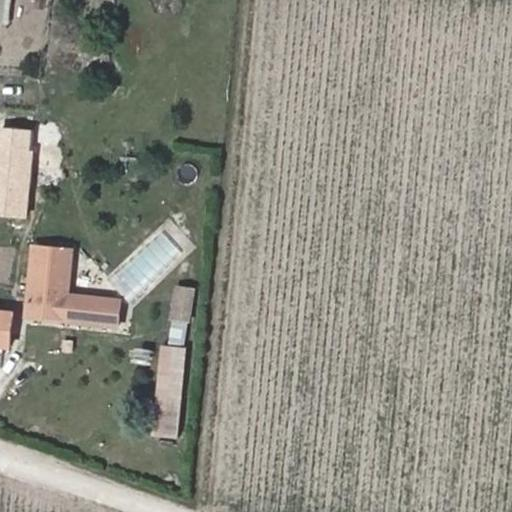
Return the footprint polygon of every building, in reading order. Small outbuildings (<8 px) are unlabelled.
[(0,0),(0,23),(8,23),(9,0),(0,0)] [(86,51),(86,68),(111,68),(112,51),(86,51)] [(39,68),(39,83),(80,83),(80,52),(64,52),(64,68),(39,68)] [(30,189),(31,180),(5,177),(4,186),(30,189)] [(0,213),(28,216),(30,189),(4,186),(0,213)] [(75,250),(36,246),(29,315),(69,320),(75,250)] [(174,282),(167,318),(189,322),(196,286),(174,282)] [(0,306),(0,346),(9,348),(12,307),(0,306)] [(148,449),(164,451),(167,420),(151,419),(148,449)]
